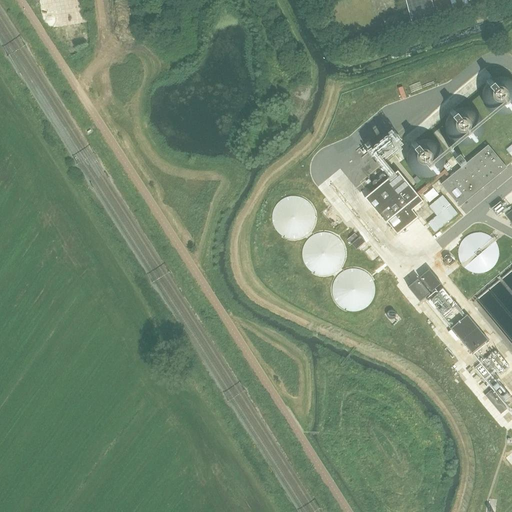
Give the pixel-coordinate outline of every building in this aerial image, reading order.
[(405,0),(412,23),(436,16),(431,0),(405,0)] [(503,110),(508,109),(511,106),(511,86),(509,84),(504,82),(498,83),(493,86),(490,90),(488,96),(489,101),(492,106),(497,109),(503,110)] [(466,141),(471,140),(475,137),(478,133),(479,128),(479,123),(476,119),(472,115),(467,113),(461,114),(456,116),(452,121),(451,126),(452,132),(455,137),(460,140),(466,141)] [(427,173),(433,171),(436,168),(439,164),(440,160),(440,155),(438,151),(433,147),(428,145),(422,145),(417,148),(414,153),(412,158),(413,164),(416,169),(421,172),(427,173)] [(461,168),(451,176),(441,185),(460,207),(507,168),(488,146),(467,163),(462,157),(456,162),(461,168)] [(423,201),(419,197),(398,171),(365,199),(386,224),(388,223),(397,235),(417,218),(411,210),(423,201)] [(427,223),(435,233),(458,214),(443,195),(429,206),(437,216),(427,223)] [(272,216),(273,223),(275,229),(280,234),(285,238),(292,239),(298,239),(305,236),(310,232),(314,225),(315,218),(314,211),(311,205),(306,200),(300,197),(294,196),(287,197),(282,200),(277,205),(274,210),(272,216)] [(302,252),(302,258),(305,265),(309,270),(315,273),(321,275),(328,274),(334,272),(339,267),(343,261),(344,254),(343,247),(340,241),(335,236),(329,233),(323,232),(317,233),(311,236),(306,240),(303,246),(302,252)] [(348,239),(352,244),(359,238),(355,234),(348,239)] [(361,236),(359,238),(352,244),(356,249),(365,242),(361,236)] [(332,288),(332,295),(335,301),(339,306),(345,310),(351,311),(358,311),(364,308),(370,304),(373,298),(375,291),(374,284),(371,277),(365,272),(360,269),(353,269),(347,269),(341,272),(336,277),(333,282),(332,288)] [(420,278),(432,292),(442,284),(430,270),(420,278)] [(409,288),(421,302),(430,294),(419,280),(409,288)] [(468,316),(452,330),(472,354),(489,340),(468,316)]
